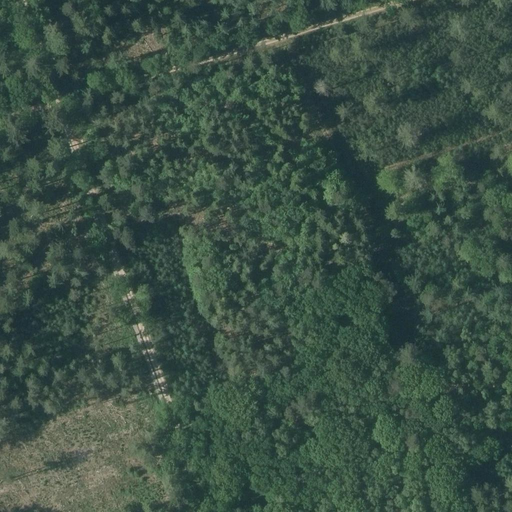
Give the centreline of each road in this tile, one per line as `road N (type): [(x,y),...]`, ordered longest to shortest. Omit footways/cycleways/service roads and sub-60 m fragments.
road 1 (track): [(59,102),(206,511)]
road 2 (track): [(59,102),(407,0)]
